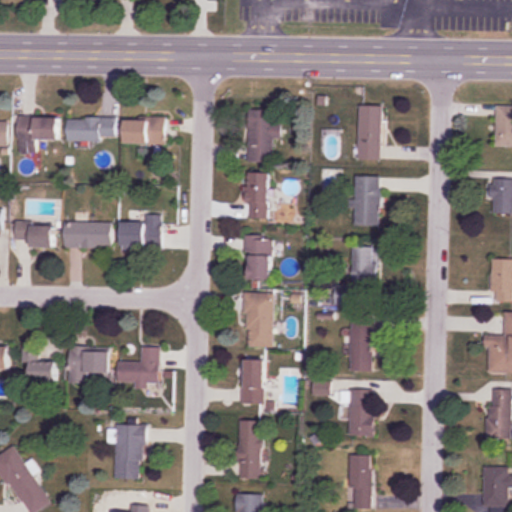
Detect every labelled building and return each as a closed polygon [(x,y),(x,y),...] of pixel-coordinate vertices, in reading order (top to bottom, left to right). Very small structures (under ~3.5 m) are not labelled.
[(511,105),(498,106),(498,147),(511,147),(511,105)] [(360,160),(383,160),(384,106),(361,106),(360,160)] [(250,163),(275,163),(275,138),(283,138),(283,109),(250,109),(250,163)] [(60,115),(19,115),(19,140),(60,140),(60,115)] [(126,143),(168,143),(168,116),(126,116),(126,143)] [(70,117),(70,140),(117,140),(117,117),(70,117)] [(0,146),(10,146),(10,121),(0,120),(0,146)] [(271,173),(248,173),(248,217),(271,217),(271,173)] [(357,200),(355,200),(355,226),(382,226),(382,176),(357,176),(357,200)] [(511,180),(493,180),(493,216),(511,215),(511,180)] [(123,246),(164,246),(164,214),(147,214),(147,223),(123,223),(123,246)] [(56,247),(56,222),(17,222),(17,247),(56,247)] [(114,222),(67,222),(67,248),(114,248),(114,222)] [(274,236),(248,235),(248,279),(274,279),(274,236)] [(354,247),(354,285),(337,285),(337,306),(367,306),(366,284),(379,284),(378,247),(354,247)] [(511,302),(511,260),(493,260),(493,302),(511,302)] [(247,348),(276,348),(276,292),(247,292),(247,348)] [(352,372),(376,372),(376,321),(352,321),(352,372)] [(0,369),(10,370),(10,346),(0,345),(0,369)] [(41,346),(24,346),(24,366),(30,366),(30,381),(58,381),(58,362),(41,362),(41,346)] [(112,347),(71,347),(71,382),(90,382),(90,374),(112,374),(112,347)] [(162,348),(143,348),(143,362),(120,362),(120,383),(137,384),(137,389),(151,389),(151,384),(161,384),(162,348)] [(266,360),(244,360),(244,405),(266,405),(266,360)] [(351,437),(375,437),(375,390),(351,390),(351,437)] [(511,439),(511,390),(489,390),(488,439),(511,439)] [(240,479),(263,479),(263,421),(240,421),(240,479)] [(117,478),(144,479),(146,425),(119,424),(117,478)] [(38,511),(53,503),(15,446),(0,455),(0,468),(27,511),(38,511)] [(351,489),(373,489),(373,455),(351,455),(351,489)] [(485,507),(493,507),(492,511),(509,511),(510,489),(511,489),(511,475),(511,476),(511,467),(485,467),(485,507)] [(264,511),(265,494),(238,494),(238,511),(264,511)]
